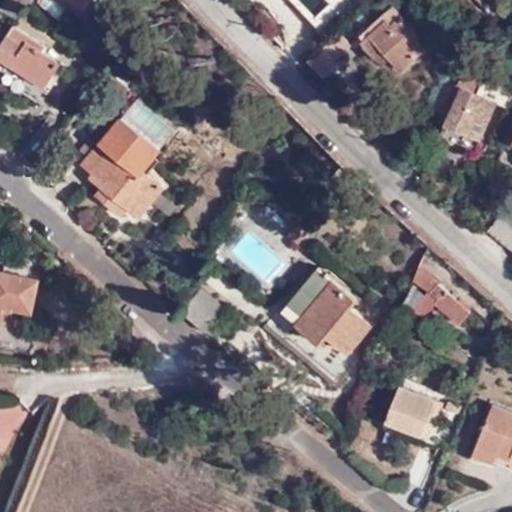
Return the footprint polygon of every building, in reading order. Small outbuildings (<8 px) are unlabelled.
[(21,0),(3,0),(0,7),(17,18),(25,3),(21,0)] [(366,26),(371,31),(391,54),(403,67),(430,43),(393,2),(366,26)] [(316,19),(306,8),(283,25),(292,38),(316,19)] [(46,44),(13,24),(0,44),(0,55),(27,73),(29,70),(48,82),(61,60),(44,48),(46,44)] [(476,38),(464,28),(458,37),(471,46),(476,38)] [(391,54),(371,31),(363,39),(382,61),(391,54)] [(436,48),(450,54),(457,37),(445,31),(436,48)] [(461,72),(457,84),(476,93),(482,81),(461,72)] [(506,106),(511,94),(482,81),(476,93),(457,84),(454,83),(443,104),(451,108),(441,131),(477,148),(497,102),(506,106)] [(203,92),(200,96),(216,114),(220,111),(203,92)] [(216,114),(200,96),(185,111),(201,129),(216,114)] [(89,174),(102,185),(128,209),(136,217),(163,186),(144,168),(161,149),(123,116),(97,145),(88,137),(79,148),(87,157),(83,162),(92,171),(89,174)] [(23,155),(38,170),(56,133),(40,125),(23,155)] [(347,187),(355,177),(341,163),(333,173),(347,187)] [(128,209),(102,185),(95,192),(122,216),(128,209)] [(511,206),(509,204),(489,228),(511,248),(511,206)] [(311,243),(306,237),(296,247),(302,253),(311,243)] [(318,265),(283,306),(323,340),(329,333),(350,351),(374,322),(354,303),(358,298),(318,265)] [(33,279),(0,270),(0,310),(6,311),(7,309),(25,312),(33,279)] [(470,311),(438,281),(429,290),(437,298),(434,301),(458,324),(470,311)] [(182,311),(205,329),(225,306),(202,286),(182,311)] [(392,313),(376,300),(368,310),(384,323),(392,313)] [(402,382),(388,417),(430,436),(436,420),(430,417),(438,398),(402,382)] [(444,400),(438,398),(430,417),(436,420),(444,400)] [(511,408),(494,401),(477,446),(499,454),(496,461),(511,467),(511,408)] [(430,436),(388,417),(384,424),(428,442),(430,436)] [(499,454),(477,446),(474,453),(496,461),(499,454)] [(432,458),(417,452),(407,479),(422,486),(432,458)]
